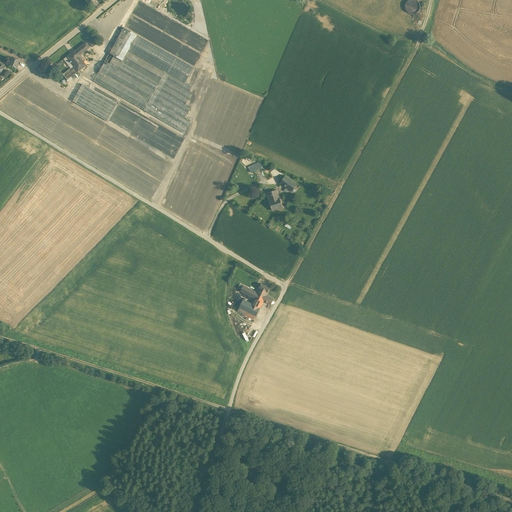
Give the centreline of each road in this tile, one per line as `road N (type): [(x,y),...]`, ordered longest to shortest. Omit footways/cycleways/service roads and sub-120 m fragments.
road 1 (track): [(196,511),(241,372),(288,285),(0,112)]
road 2 (track): [(511,501),(0,335)]
road 3 (track): [(288,285),(419,42),(431,0)]
road 4 (unclassified): [(114,0),(0,92)]
